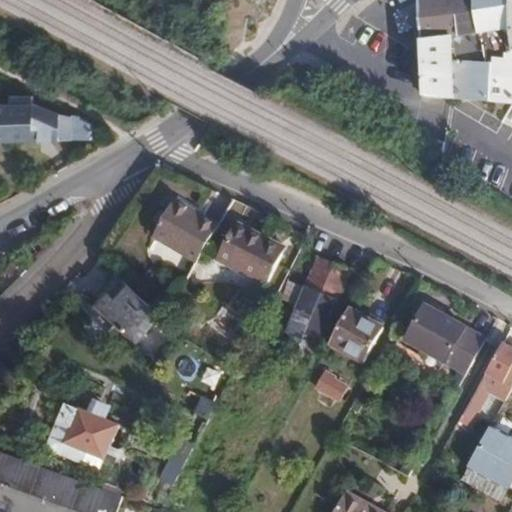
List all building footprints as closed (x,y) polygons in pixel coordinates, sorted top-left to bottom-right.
[(421,57),(422,94),(451,97),(449,38),(455,36),(478,32),(493,30),(508,28),(509,0),(420,0),(419,0),(421,57)] [(451,97),(452,97),(511,104),(511,52),(509,37),(508,28),(493,30),(478,32),(455,36),(449,38),(451,97)] [(0,103),(0,138),(75,138),(74,121),(33,102),(0,103)] [(203,263),(223,227),(181,203),(160,239),(203,263)] [(265,244),(268,238),(240,223),(221,260),(271,286),(287,255),(265,244)] [(289,249),(268,238),(265,244),(287,255),(289,249)] [(319,260),(289,332),(316,343),(335,299),(338,298),(349,272),(319,260)] [(157,315),(118,278),(94,304),(133,342),(157,315)] [(248,290),(235,308),(247,317),(263,293),(259,290),(256,295),(248,290)] [(406,342),(466,375),(485,341),(486,339),(426,306),(406,342)] [(351,309),(331,344),(363,362),(383,328),(351,309)] [(311,354),(314,342),(289,337),(286,348),(311,354)] [(511,349),(503,344),(483,379),(511,396),(511,393),(511,349)] [(328,371),(317,391),(319,393),(318,401),(331,408),(335,401),(341,402),(349,388),(336,380),(338,376),(328,371)] [(99,405),(94,415),(107,421),(111,410),(99,405)] [(107,421),(94,415),(82,410),(67,444),(106,461),(109,454),(112,448),(121,427),(107,421)] [(196,448),(206,429),(200,425),(189,445),(196,448)] [(511,439),(493,429),(471,466),(511,487),(511,484),(511,439)] [(0,437),(0,445),(16,450),(18,441),(7,437),(6,440),(0,437)] [(159,483),(174,490),(196,448),(189,445),(181,441),(159,483)] [(112,448),(109,454),(114,457),(117,450),(112,448)] [(0,485),(61,508),(71,511),(118,511),(125,497),(36,466),(0,452),(0,485)] [(404,453),(395,470),(409,478),(417,461),(404,453)] [(385,511),(346,490),(333,511),(385,511)]
